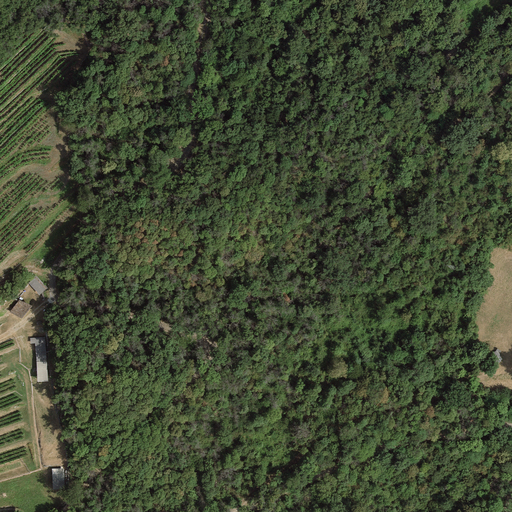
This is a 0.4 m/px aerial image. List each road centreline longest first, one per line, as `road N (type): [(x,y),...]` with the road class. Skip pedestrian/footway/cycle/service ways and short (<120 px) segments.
road 1 (track): [(205,0),(186,143),(156,180),(115,193),(83,217),(57,297),(81,318),(175,306),(215,328),(215,360),(55,511)]
road 2 (track): [(239,511),(438,430),(511,427)]
road 3 (track): [(235,511),(318,435),(461,371)]
